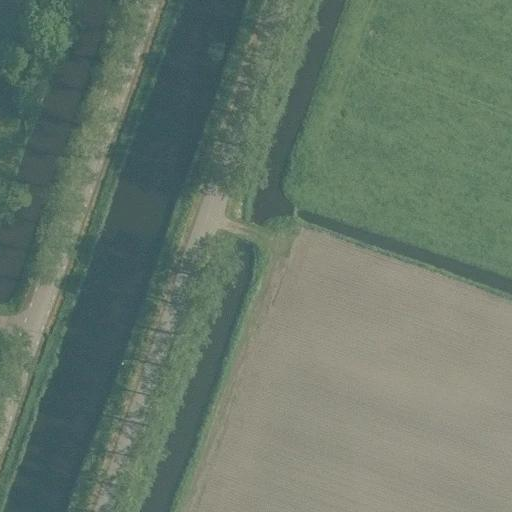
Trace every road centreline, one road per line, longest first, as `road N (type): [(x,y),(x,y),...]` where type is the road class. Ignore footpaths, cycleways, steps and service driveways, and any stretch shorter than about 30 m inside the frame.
road 1 (unclassified): [(105,511),(285,0)]
road 2 (tertiary): [(0,417),(146,0)]
